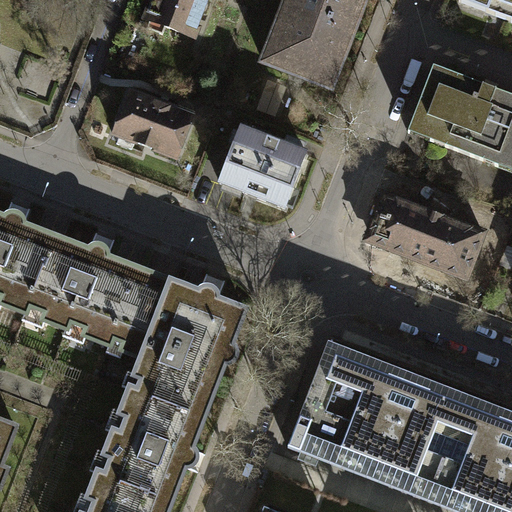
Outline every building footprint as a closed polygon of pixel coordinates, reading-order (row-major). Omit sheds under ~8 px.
[(191,37),(204,0),(150,0),(143,20),(146,21),(143,29),(159,34),(162,26),(191,37)] [(325,87),(358,0),(286,0),(262,63),(325,87)] [(511,0),(459,0),(458,2),(511,22),(511,0)] [(511,97),(435,68),(414,124),(433,131),(429,141),(500,167),(503,158),(511,160),(511,97)] [(282,87),(263,80),(252,110),(271,117),(282,87)] [(175,158),(191,116),(130,93),(114,135),(118,137),(115,144),(132,150),(134,143),(175,158)] [(282,210),(304,152),(237,127),(216,185),(282,210)] [(366,253),(474,283),(487,233),(379,204),(366,253)] [(29,305),(55,239),(24,227),(22,223),(19,219),(16,216),(12,215),(8,217),(4,220),(0,217),(0,294),(4,296),(1,304),(26,313),(29,305)] [(113,339),(139,271),(107,258),(106,254),(104,250),(101,248),(97,247),(92,248),(89,251),(55,239),(29,305),(47,312),(44,319),(67,329),(71,321),(88,328),(85,335),(110,345),(113,339)] [(139,271),(113,339),(125,343),(122,351),(141,359),(134,377),(142,380),(137,392),(203,418),(224,365),(228,365),(232,362),(235,358),(236,353),(233,348),(231,346),(245,312),(216,301),(216,296),(214,293),(211,290),(206,289),(202,291),(199,294),(139,271)] [(474,511),(511,511),(511,414),(378,364),(327,344),(287,449),(319,461),(321,453),(474,511)] [(192,449),(203,418),(137,392),(128,390),(119,415),(127,418),(120,435),(112,432),(103,456),(111,459),(104,476),(172,501),(184,468),(189,467),(192,465),(194,462),(195,458),(194,453),(192,449)] [(0,485),(6,469),(0,467),(15,427),(0,421),(0,485)] [(167,511),(172,501),(104,476),(97,473),(87,498),(95,501),(91,511),(167,511)]
